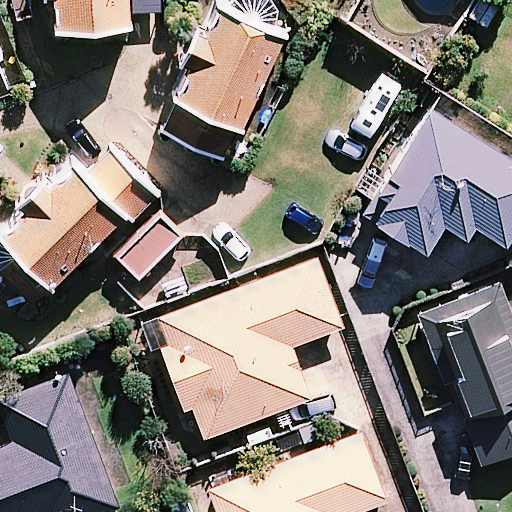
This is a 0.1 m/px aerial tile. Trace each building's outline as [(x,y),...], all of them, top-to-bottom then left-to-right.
[(55,0),(57,27),(132,23),(130,0),(55,0)] [(285,35),(219,4),(162,127),(227,157),(285,35)] [(0,96),(14,93),(0,46),(0,96)] [(511,228),(511,157),(427,104),(358,210),(421,250),(440,220),(464,235),(472,223),(503,243),(511,228)] [(0,265),(0,269),(31,302),(125,212),(136,223),(161,199),(111,147),(86,172),(75,160),(2,230),(19,248),(0,265)] [(183,234),(161,212),(117,253),(139,276),(183,234)] [(342,325),(316,254),(155,313),(200,436),(311,395),(292,343),(342,325)] [(511,318),(497,279),(415,309),(443,382),(450,379),(473,441),(480,461),(511,448),(511,318)] [(0,511),(96,511),(117,504),(67,370),(0,394),(0,406),(12,438),(0,442),(0,511)] [(0,442),(12,438),(0,406),(0,442)] [(358,428),(206,485),(215,511),(350,511),(386,499),(359,428),(358,428)]
